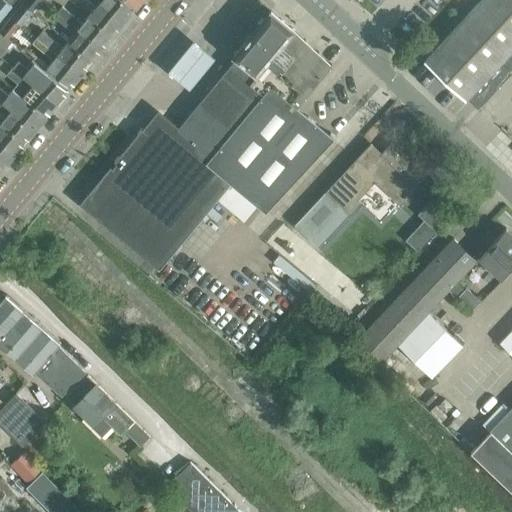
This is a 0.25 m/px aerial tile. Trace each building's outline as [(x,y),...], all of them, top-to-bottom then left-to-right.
[(0,0),(0,21),(12,6),(11,6),(4,0),(0,0)] [(23,0),(22,3),(31,10),(39,0),(23,0)] [(87,0),(96,7),(89,15),(112,34),(123,21),(97,0),(87,0)] [(97,0),(123,21),(134,8),(123,0),(97,0)] [(511,0),(480,0),(425,59),(466,98),(467,97),(477,106),(511,69),(511,0)] [(10,17),(21,26),(31,12),(21,3),(10,17)] [(62,6),(58,12),(101,47),(112,34),(89,15),(83,23),(62,6)] [(294,30),(271,10),(233,55),(237,58),(174,134),(164,126),(154,139),(143,130),(81,204),(159,269),(231,183),(265,211),(334,137),(330,134),(329,134),(297,107),(332,65),(294,30)] [(74,34),(67,42),(91,61),(101,47),(58,12),(54,17),(74,34)] [(10,18),(0,29),(0,32),(7,38),(19,25),(10,18)] [(0,56),(1,57),(13,43),(7,38),(0,32),(0,56)] [(40,33),(37,38),(80,74),(91,61),(67,42),(61,50),(40,33)] [(80,74),(37,38),(32,44),(52,61),(47,68),(70,86),(80,74)] [(216,57),(193,39),(167,71),(190,88),(216,57)] [(13,67),(56,103),(68,89),(44,70),(37,79),(17,62),(13,67)] [(46,115),(56,103),(13,67),(7,74),(18,83),(13,89),(22,96),(46,115)] [(0,99),(35,128),(46,115),(22,96),(16,105),(0,91),(0,99)] [(35,128),(0,99),(0,111),(6,116),(1,123),(24,141),(35,128)] [(0,143),(14,154),(24,141),(1,123),(0,124),(0,143)] [(14,154),(0,143),(0,164),(3,167),(14,154)] [(327,191),(336,198),(350,212),(359,202),(356,199),(375,180),(399,202),(404,197),(406,198),(409,194),(408,193),(420,180),(408,169),(413,163),(392,143),(381,154),(371,144),(327,191)] [(325,193),(296,224),(304,232),(317,245),(338,223),(350,212),(336,198),(327,191),(325,193)] [(430,200),(417,213),(424,220),(435,231),(448,218),(430,200)] [(479,257),(486,263),(501,277),(511,265),(511,233),(506,228),(479,257)] [(382,359),(398,343),(399,344),(380,364),(404,387),(423,367),(431,376),(462,345),(428,311),(434,305),(476,260),(453,238),(390,305),(359,337),(382,359)] [(464,290),(455,282),(448,291),(456,298),(464,290)] [(463,290),(456,298),(471,312),(478,304),(463,290)] [(0,341),(61,394),(85,372),(57,345),(60,342),(6,294),(5,295),(6,295),(0,301),(0,341)] [(511,329),(500,342),(511,353),(511,329)] [(0,377),(5,381),(14,370),(0,358),(0,377)] [(68,397),(87,415),(84,418),(102,436),(113,425),(120,432),(124,429),(140,446),(150,436),(89,376),(68,397)] [(23,444),(38,430),(46,421),(16,392),(0,408),(0,422),(23,445),(23,444)] [(439,404),(446,411),(451,405),(445,399),(439,404)] [(511,407),(510,410),(502,403),(483,424),(490,431),(471,451),(511,489),(511,407)] [(23,444),(33,454),(48,439),(38,430),(23,444)] [(10,463),(27,482),(42,468),(26,449),(10,463)] [(167,485),(193,511),(240,511),(191,462),(167,485)] [(79,511),(42,474),(29,487),(53,511),(79,511)]
